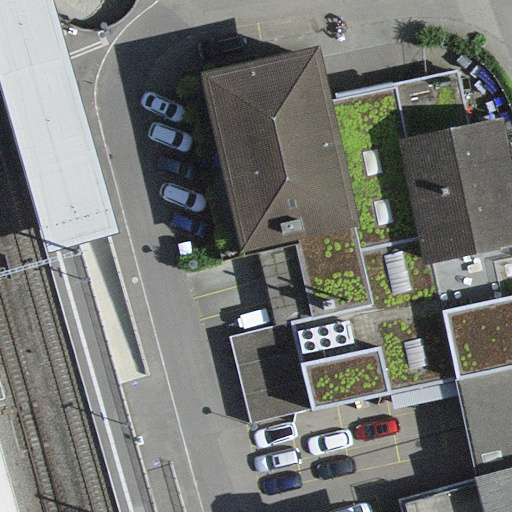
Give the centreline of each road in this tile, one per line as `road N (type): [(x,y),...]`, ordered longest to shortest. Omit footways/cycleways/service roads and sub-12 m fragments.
road 1 (residential): [(134,47),(122,83),(132,142),(219,511)]
road 2 (unknown): [(307,511),(511,446)]
road 3 (residential): [(134,47),(159,20),(242,0)]
